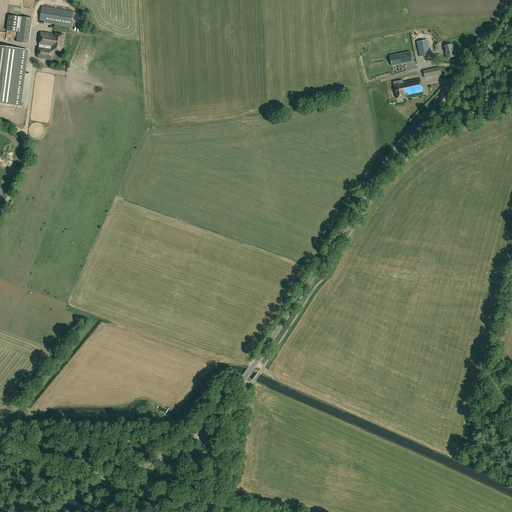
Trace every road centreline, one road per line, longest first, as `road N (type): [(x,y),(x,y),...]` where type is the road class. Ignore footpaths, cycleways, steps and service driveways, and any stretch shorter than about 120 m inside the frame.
road 1 (tertiary): [(196,428),(251,368),(402,139),(511,20)]
road 2 (unclassified): [(118,485),(0,445)]
